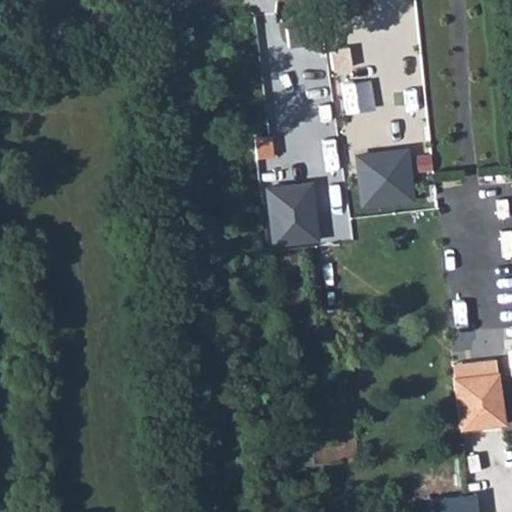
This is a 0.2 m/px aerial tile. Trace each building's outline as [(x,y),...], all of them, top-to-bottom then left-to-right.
[(270,80),(261,81),(263,99),(273,97),(270,80)] [(371,80),(340,84),(345,115),(375,111),(371,80)] [(411,149),(356,155),(362,210),(417,204),(411,149)] [(265,189),(271,249),(319,242),(313,182),(265,189)] [(473,207),(444,207),(445,238),(474,237),(473,207)] [(302,252),(277,255),(282,316),(307,313),(302,252)] [(450,364),(459,433),(506,426),(497,358),(450,364)]
